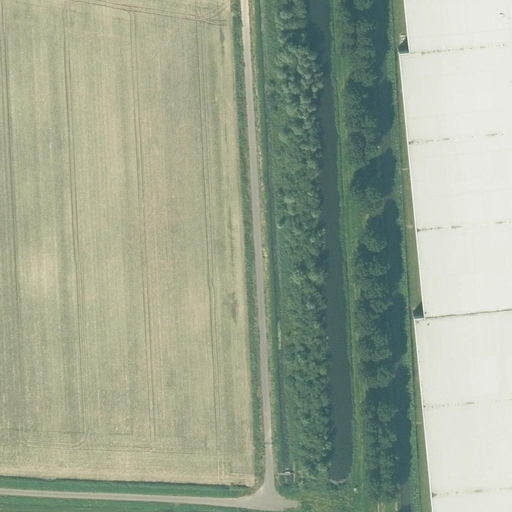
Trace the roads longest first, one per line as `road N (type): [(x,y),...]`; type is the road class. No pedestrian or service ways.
road 1 (track): [(352,0),(381,511)]
road 2 (unclassified): [(295,505),(0,491)]
